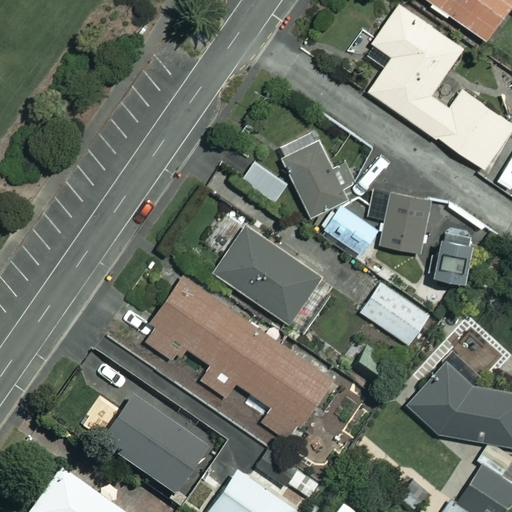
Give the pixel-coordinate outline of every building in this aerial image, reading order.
[(511,0),(434,0),(491,36),(511,3),(511,0)] [(388,61),(370,89),(492,167),(511,135),(511,117),(464,87),(456,100),(436,87),(465,42),(404,3),(372,51),(388,61)] [(290,149),(316,212),(350,198),(324,135),(290,149)] [(256,156),(243,172),(279,199),(291,183),(256,156)] [(395,191),(384,240),(425,249),(436,201),(395,191)] [(342,205),(328,226),(366,249),(379,228),(342,205)] [(248,219),(215,267),(292,319),(325,271),(248,219)] [(477,232),(448,227),(441,271),(471,276),(477,232)] [(162,327),(153,340),(183,361),(193,345),(218,363),(206,380),(231,397),(241,383),(276,407),(264,423),(286,438),(299,419),(316,431),(348,384),(188,272),(153,321),(162,327)] [(385,278),(364,308),(413,342),(434,312),(385,278)] [(511,389),(481,385),(451,358),(411,403),(445,433),(511,443),(511,389)] [(93,388),(76,376),(57,402),(75,414),(93,388)] [(139,395),(105,442),(179,494),(213,448),(139,395)] [(511,511),(511,473),(491,460),(456,511),(511,511)] [(137,511),(62,462),(28,511),(137,511)] [(241,469),(209,511),(293,511),(296,508),(241,469)] [(429,491),(414,474),(396,490),(410,507),(429,491)]
